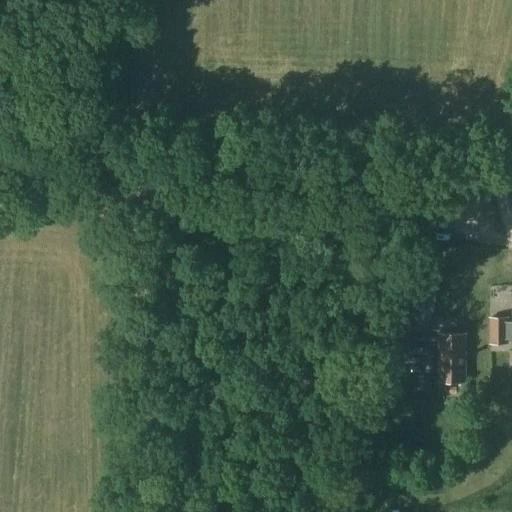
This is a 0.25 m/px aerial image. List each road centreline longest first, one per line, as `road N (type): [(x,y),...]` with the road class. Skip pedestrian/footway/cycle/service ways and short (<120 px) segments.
road 1 (track): [(511,166),(502,187),(136,166)]
road 2 (track): [(136,166),(144,511)]
road 3 (track): [(136,166),(89,125),(93,0)]
road 4 (track): [(0,162),(136,166)]
